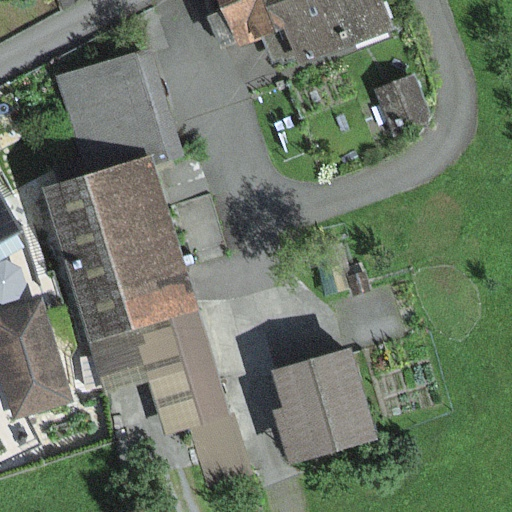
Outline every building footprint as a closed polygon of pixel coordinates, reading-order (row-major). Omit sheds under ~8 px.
[(283,65),(387,25),(376,0),(228,0),(232,8),(213,17),(224,47),(270,30),(283,65)] [(413,81),(383,93),(397,129),(427,117),(413,81)] [(152,165),(54,192),(97,333),(121,477),(198,466),(187,424),(225,415),(152,165)] [(65,397),(39,309),(47,306),(23,226),(19,228),(0,190),(0,464),(39,446),(22,409),(65,397)] [(351,352),(280,373),(305,458),(376,438),(351,352)]
